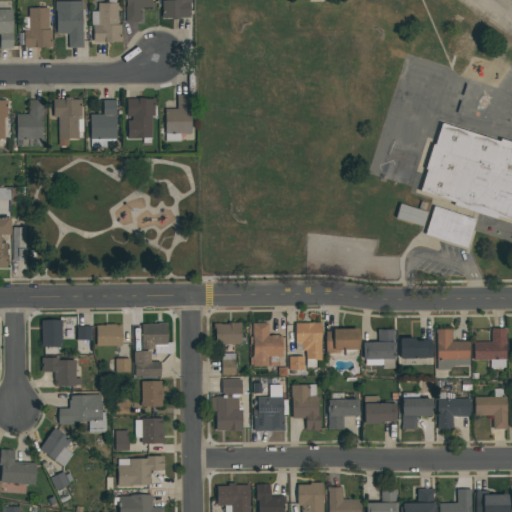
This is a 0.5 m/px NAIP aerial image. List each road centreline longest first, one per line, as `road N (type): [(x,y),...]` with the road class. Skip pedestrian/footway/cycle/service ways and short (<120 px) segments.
road 1 (tertiary): [(0,298),(511,299)]
road 2 (residential): [(193,465),(511,462)]
road 3 (residential): [(193,298),(194,511)]
road 4 (residential): [(0,79),(129,75),(162,63)]
